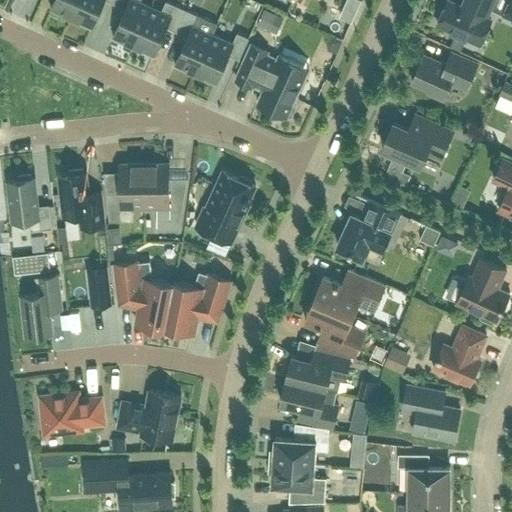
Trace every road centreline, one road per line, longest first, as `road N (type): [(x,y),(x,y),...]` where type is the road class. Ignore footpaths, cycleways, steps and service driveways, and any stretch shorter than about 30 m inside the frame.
road 1 (residential): [(236,376),(317,168)]
road 2 (residential): [(0,25),(196,118)]
road 3 (residential): [(236,376),(148,358),(36,363)]
road 4 (residential): [(0,136),(196,118)]
road 5 (residential): [(317,168),(393,0)]
road 6 (residential): [(222,511),(236,376)]
road 7 (residential): [(488,511),(497,426),(511,381)]
road 8 (residential): [(196,118),(317,168)]
